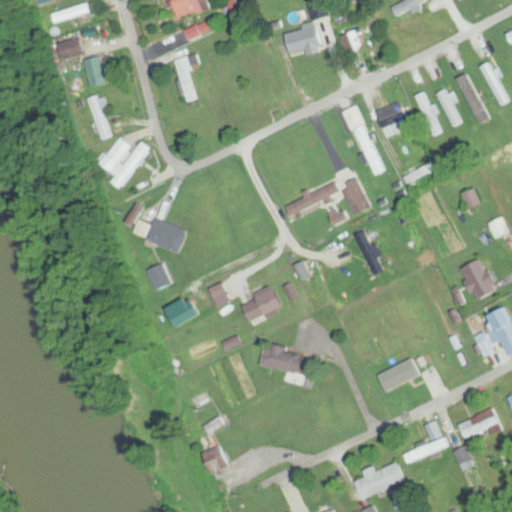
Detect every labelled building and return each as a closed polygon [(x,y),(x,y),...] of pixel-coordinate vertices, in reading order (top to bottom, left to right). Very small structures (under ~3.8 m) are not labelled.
[(215,7),(211,0),(173,0),(172,1),(180,21),(215,7)] [(397,0),(398,13),(428,13),(428,0),(397,0)] [(94,12),(91,3),(55,16),(58,25),(94,12)] [(216,29),(214,22),(188,30),(191,40),(207,35),(206,32),(216,29)] [(288,34),(294,58),(326,49),(319,25),(288,34)] [(88,57),(84,40),(64,44),(67,61),(88,57)] [(88,62),(95,89),(113,84),(106,57),(88,62)] [(191,73),(195,71),(190,57),(177,61),(190,103),(200,100),(191,73)] [(511,103),(494,62),(484,66),(500,107),(511,103)] [(494,119),(470,74),(458,80),(482,125),(494,119)] [(277,96),(274,90),(253,99),(256,105),(277,96)] [(459,134),(467,130),(448,91),(440,95),(459,134)] [(436,136),(445,131),(427,93),(417,97),(436,136)] [(89,102),(108,141),(117,136),(99,97),(89,102)] [(380,110),(388,137),(413,130),(406,102),(380,110)] [(388,172),(357,103),(346,107),(377,177),(388,172)] [(155,149),(143,140),(132,156),(117,146),(104,165),(119,175),(114,183),(126,191),(155,149)] [(356,217),(370,211),(356,177),(290,205),(296,219),(348,197),(356,217)] [(156,226),(143,221),(137,234),(182,253),(191,231),(159,218),(156,226)] [(492,222),(495,237),(509,234),(506,219),(492,222)] [(357,237),(377,276),(386,271),(366,232),(357,237)] [(465,269),(481,301),(501,291),(485,259),(465,269)] [(287,307),(276,287),(243,305),(254,325),(287,307)] [(511,356),(511,313),(509,308),(490,317),(496,331),(491,334),(496,344),(503,341),(511,357),(511,356)] [(312,355),(273,347),(267,375),(306,383),(312,355)] [(460,425),(467,440),(490,429),(493,436),(505,430),(495,409),(460,425)] [(450,448),(439,422),(427,427),(434,444),(407,455),(410,464),(450,448)] [(456,452),(464,472),(478,467),(470,446),(456,452)] [(409,482),(401,463),(358,481),(366,500),(409,482)] [(254,481),(250,469),(225,477),(230,489),(254,481)]
